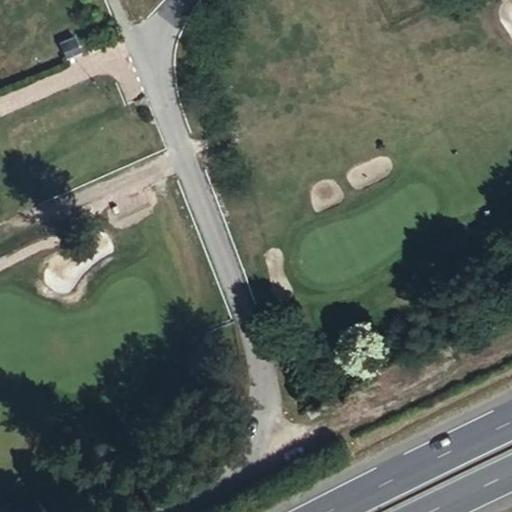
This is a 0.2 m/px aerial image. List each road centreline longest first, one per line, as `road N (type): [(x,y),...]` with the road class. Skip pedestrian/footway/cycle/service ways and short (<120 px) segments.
road 1 (residential): [(154,511),(234,469),(257,421),(264,374),(186,170),(152,43),(185,0)]
road 2 (track): [(234,469),(511,343)]
road 3 (trunk): [(511,415),(314,511)]
